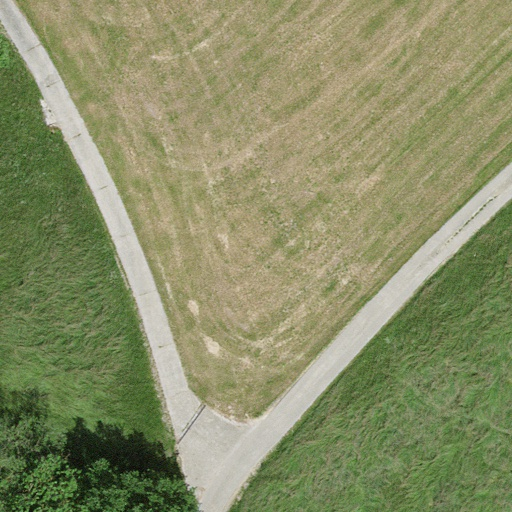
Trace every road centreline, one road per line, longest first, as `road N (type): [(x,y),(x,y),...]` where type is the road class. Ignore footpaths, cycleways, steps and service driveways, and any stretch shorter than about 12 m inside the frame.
road 1 (track): [(220,489),(194,438),(104,185),(0,2)]
road 2 (track): [(511,174),(346,321),(237,458),(208,511)]
